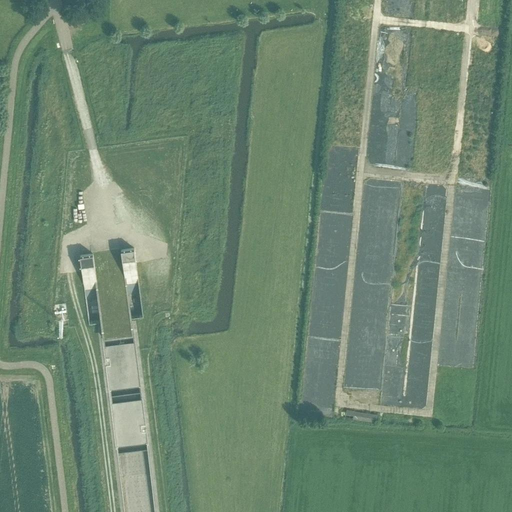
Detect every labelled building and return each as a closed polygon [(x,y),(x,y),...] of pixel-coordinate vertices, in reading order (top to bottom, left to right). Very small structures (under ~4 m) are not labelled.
[(134,247),(123,248),(127,275),(132,318),(145,317),(134,247)] [(119,455),(125,511),(154,511),(147,452),(147,450),(146,445),(148,445),(143,400),(142,395),(142,393),(141,388),(136,345),(135,336),(132,318),(123,248),(92,252),(100,322),(103,340),(104,349),(109,392),(110,397),(110,399),(111,404),(116,449),(118,449),(119,454),(119,455)] [(100,322),(92,252),(79,254),(81,272),(87,323),(97,322),(100,322)] [(132,318),(135,336),(136,345),(141,388),(142,393),(142,395),(143,400),(148,445),(146,445),(147,450),(147,452),(154,511),(159,511),(152,445),(140,349),(136,318),(132,318)] [(119,454),(118,449),(116,449),(111,404),(110,399),(110,397),(109,392),(104,349),(103,340),(100,322),(97,322),(106,398),(119,511),(125,511),(119,455),(119,454)] [(344,418),(376,421),(377,413),(345,410),(344,418)]
